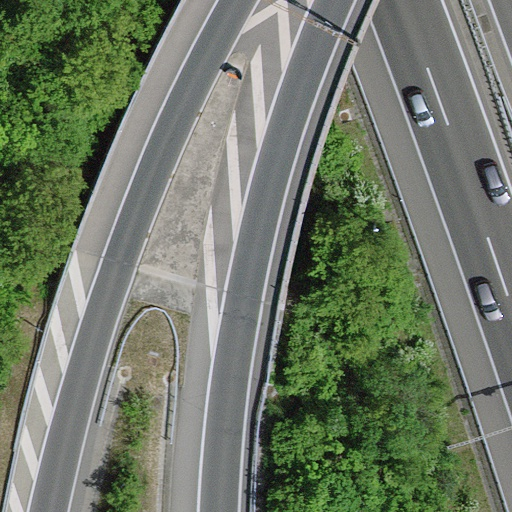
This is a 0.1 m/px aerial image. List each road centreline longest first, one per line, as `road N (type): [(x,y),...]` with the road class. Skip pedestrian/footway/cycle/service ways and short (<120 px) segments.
road 1 (motorway): [(235,0),(155,160),(117,260),(47,511)]
road 2 (motorway): [(330,0),(259,215),(232,361),(217,511)]
road 3 (motorway): [(402,0),(511,309)]
